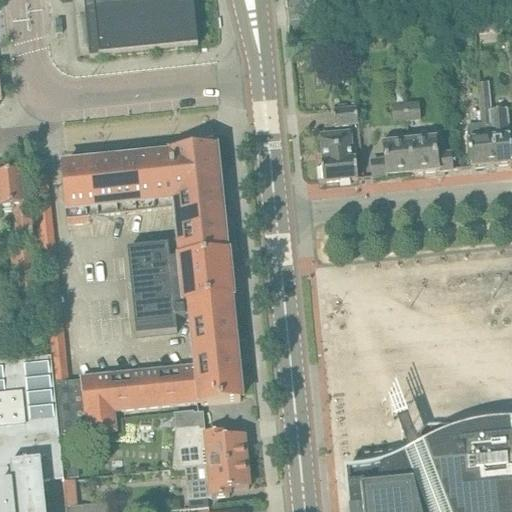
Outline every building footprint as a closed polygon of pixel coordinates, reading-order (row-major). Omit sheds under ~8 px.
[(82,0),(89,59),(197,48),(192,0),(82,0)] [(471,20),(447,22),(449,38),(473,35),(471,20)] [(480,111),(489,110),(488,97),(479,98),(480,111)] [(417,104),(405,105),(407,123),(419,121),(417,104)] [(407,123),(405,105),(392,107),(394,124),(407,123)] [(335,128),(355,126),(358,126),(356,109),(333,111),(335,128)] [(489,111),(491,126),(492,140),(495,167),(511,165),(509,138),(508,138),(507,125),(508,125),(506,109),(489,111)] [(489,110),(480,111),(482,127),(491,126),(489,111),(489,110)] [(357,181),(355,161),(351,161),(349,134),(322,137),(324,164),(321,164),(323,184),(357,181)] [(434,136),(408,138),(412,175),(452,171),(450,155),(436,156),(434,136)] [(412,175),(408,138),(383,141),(385,162),(371,164),(372,179),(412,175)] [(495,167),(492,140),(468,142),(470,169),(495,167)] [(220,404),(240,402),(230,301),(231,301),(227,256),(225,256),(214,150),(170,155),(171,158),(62,169),(63,182),(68,227),(89,225),(88,220),(176,211),(181,261),(180,261),(180,263),(169,264),(168,249),(127,253),(136,339),(176,335),(175,322),(191,321),(197,370),(82,382),(82,384),(56,387),(59,417),(61,439),(115,434),(113,417),(113,414),(200,405),(200,406),(220,404)] [(20,174),(0,175),(0,209),(13,208),(16,237),(28,236),(30,254),(34,254),(27,192),(22,193),(20,174)] [(40,319),(34,254),(30,254),(11,256),(17,321),(31,320),(40,319)] [(0,511),(45,511),(42,484),(50,483),(48,465),(62,464),(51,358),(0,364),(0,511)] [(511,511),(511,424),(507,424),(492,426),(481,427),(464,429),(449,429),(435,429),(429,429),(425,430),(424,431),(422,432),(421,434),(420,436),(420,438),(420,440),(420,442),(420,444),(421,446),(422,448),(421,448),(422,449),(419,450),(419,449),(417,447),(415,446),(412,446),(410,447),(408,448),(406,450),(405,452),(405,454),(406,456),(406,457),(405,458),(404,457),(402,459),(395,462),(390,464),(383,467),(378,468),(374,469),(370,470),(362,472),(344,473),(347,511),(511,511)] [(199,429),(174,431),(174,432),(177,432),(174,469),(172,469),(172,471),(208,467),(246,463),(243,438),(223,440),(223,434),(200,436),(199,429)] [(246,463),(208,467),(210,484),(186,487),(188,502),(229,498),(229,492),(249,490),(246,463)] [(76,466),(63,467),(65,480),(78,479),(76,466)] [(74,484),(64,485),(66,510),(66,511),(109,511),(109,507),(76,510),(74,484)]
